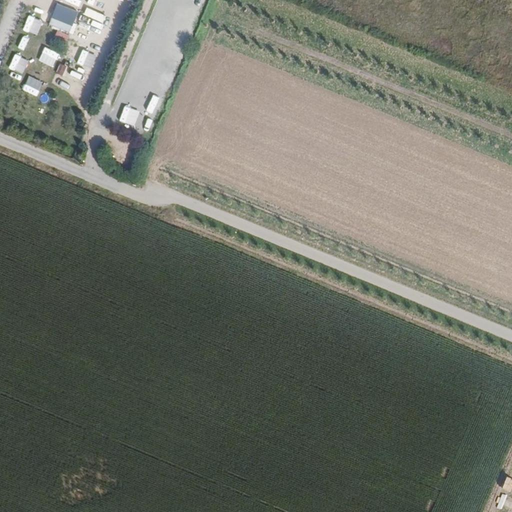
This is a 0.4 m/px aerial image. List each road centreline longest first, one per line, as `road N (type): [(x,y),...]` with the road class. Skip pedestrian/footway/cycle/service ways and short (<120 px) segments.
road 1 (residential): [(511,336),(177,198),(145,197),(0,137)]
road 2 (track): [(224,15),(511,134)]
